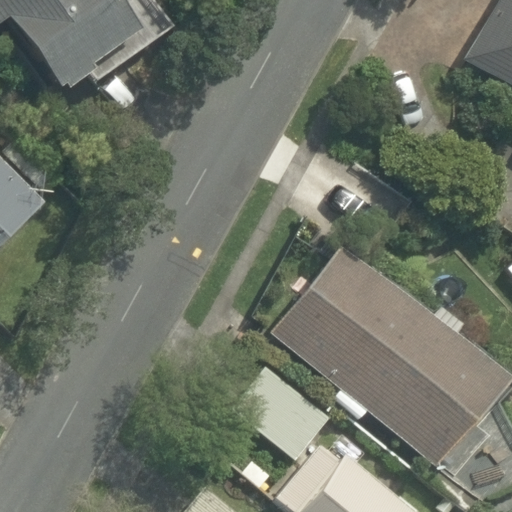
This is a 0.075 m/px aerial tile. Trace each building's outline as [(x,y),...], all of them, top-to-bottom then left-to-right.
[(0,0),(0,44),(31,96),(128,39),(105,0),(0,0)] [(511,0),(484,0),(441,72),(511,114),(511,0)] [(0,230),(25,204),(0,180),(0,230)] [(260,343),(330,392),(323,401),(349,420),(355,410),(431,463),(488,382),(441,349),(449,337),(414,313),(406,325),(317,262),(260,343)] [(391,511),(306,440),(322,421),(258,367),(219,413),(268,455),(240,489),(267,511),(223,511),(195,488),(175,511),(391,511)]
